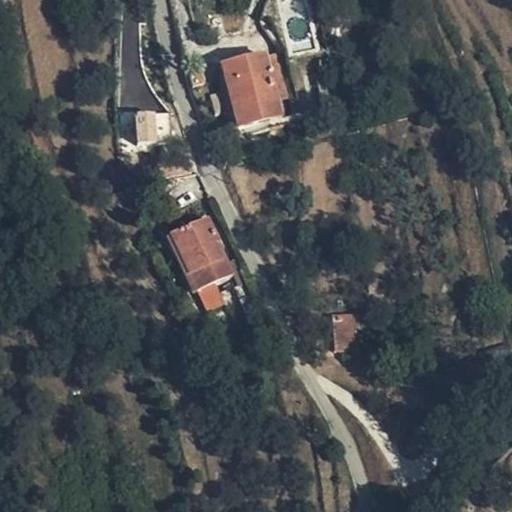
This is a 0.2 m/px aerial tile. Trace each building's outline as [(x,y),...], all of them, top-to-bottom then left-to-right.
[(260,22),(262,26),(279,53),(292,50),(282,4),(272,11),(263,9),(260,22)] [(238,133),(270,124),(283,120),(265,57),(221,70),(238,133)] [(318,84),(333,80),(329,62),(318,65),(318,84)] [(339,107),(333,80),(318,84),(324,111),(339,107)] [(134,112),(136,143),(168,140),(166,109),(134,112)] [(283,120),(270,124),(271,131),(285,127),(283,120)] [(187,160),(157,167),(160,183),(192,176),(187,160)] [(160,183),(157,167),(144,170),(147,186),(160,183)] [(209,238),(215,236),(208,222),(172,239),(198,295),(229,280),(214,247),(209,238)] [(219,244),(215,236),(209,238),(214,247),(219,244)] [(239,288),(248,283),(238,260),(229,265),(239,288)] [(260,310),(248,283),(239,288),(237,288),(249,315),(260,310)] [(356,318),(339,320),(342,355),(361,354),(356,318)] [(342,355),(339,320),(332,320),(335,356),(342,355)]
